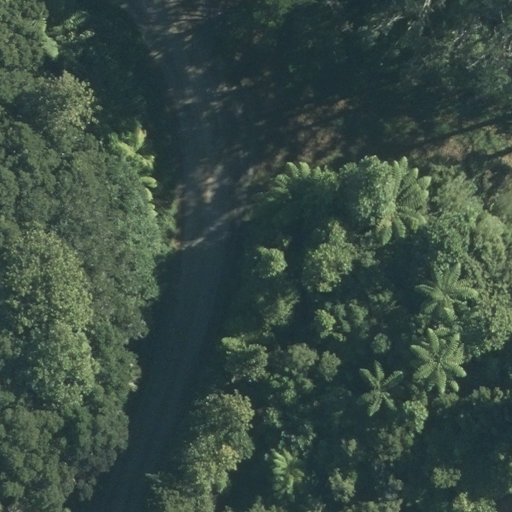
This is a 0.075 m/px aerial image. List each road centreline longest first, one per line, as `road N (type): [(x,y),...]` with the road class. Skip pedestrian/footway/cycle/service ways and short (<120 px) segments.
road 1 (track): [(160,0),(208,61),(202,236),(88,511)]
road 2 (track): [(511,148),(208,61)]
